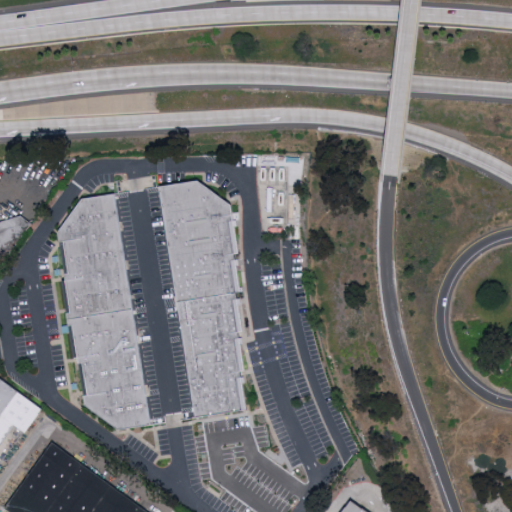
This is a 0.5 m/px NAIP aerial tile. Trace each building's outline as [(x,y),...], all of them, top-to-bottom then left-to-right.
[(210,415),(199,416),(190,361),(181,300),(172,239),(163,183),(192,178),(200,177),(202,178),(208,182),(236,203),(238,218),(233,219),(237,239),(240,258),(235,258),(242,296),(238,297),(238,300),(244,336),(239,337),(243,361),(246,376),(241,376),(248,410),(210,415)] [(135,301),(145,361),(149,388),(155,422),(152,422),(152,427),(150,427),(121,431),(109,423),(89,408),(87,407),(81,362),(80,359),(75,359),(67,301),(64,278),(67,277),(61,240),(59,230),(87,195),(118,191),(126,240),(135,301)] [(20,216),(0,222),(0,267),(31,225),(20,216)] [(0,380),(0,443),(14,425),(25,433),(42,410),(0,380)] [(276,511),(255,511),(223,489),(222,483),(213,427),(252,421),(259,420),(260,421),(265,455),(266,462),(271,464),(274,465),(271,469),(271,470),(289,482),(295,486),(276,511)] [(10,511),(5,508),(23,484),(29,476),(54,443),(89,468),(111,484),(151,511),(10,511)] [(345,511),(355,499),(374,511),(345,511)]
